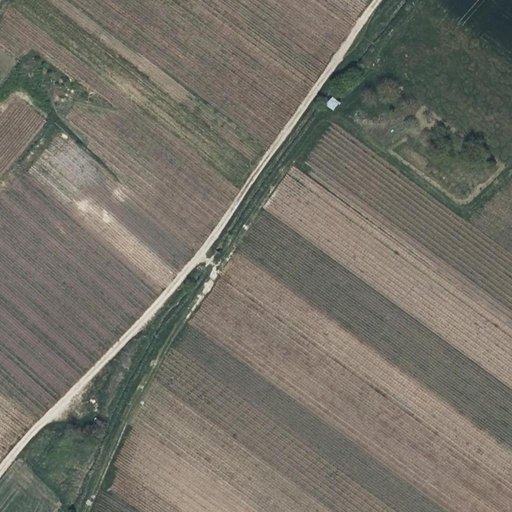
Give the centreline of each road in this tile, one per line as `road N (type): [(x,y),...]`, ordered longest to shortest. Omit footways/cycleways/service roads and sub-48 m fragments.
road 1 (track): [(90,511),(148,385),(292,157),(511,318)]
road 2 (track): [(0,472),(198,252),(375,0)]
